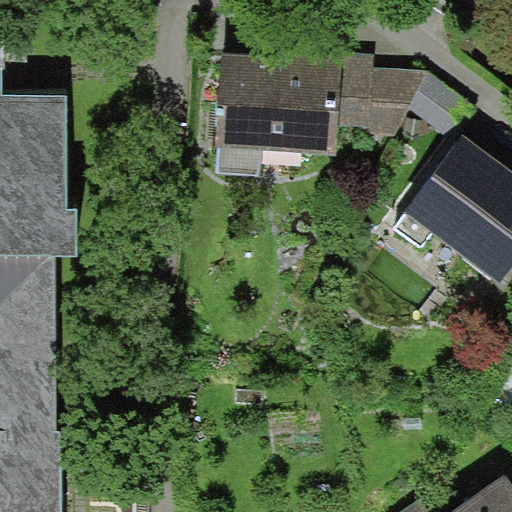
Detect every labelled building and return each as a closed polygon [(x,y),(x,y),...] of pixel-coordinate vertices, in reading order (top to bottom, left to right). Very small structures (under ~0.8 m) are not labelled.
[(67,87),(2,87),(2,47),(0,46),(0,364),(55,364),(55,240),(77,240),(77,195),(67,195),(67,87)] [(216,102),(220,102),(216,166),(256,169),(261,135),(333,140),(335,109),(365,112),(364,128),(394,129),(409,101),(424,70),(370,67),(371,56),(284,51),(282,57),(249,55),(223,53),(221,87),(217,86),(216,102)] [(452,133),(472,106),(424,70),(409,101),(452,133)] [(511,174),(479,150),(460,135),(394,223),(421,243),(437,220),(469,244),(464,250),(496,274),(511,252),(511,174)] [(0,511),(61,511),(61,419),(0,418),(0,511)] [(448,511),(429,511),(422,501),(405,511),(511,511),(511,489),(503,475),(448,511)]
